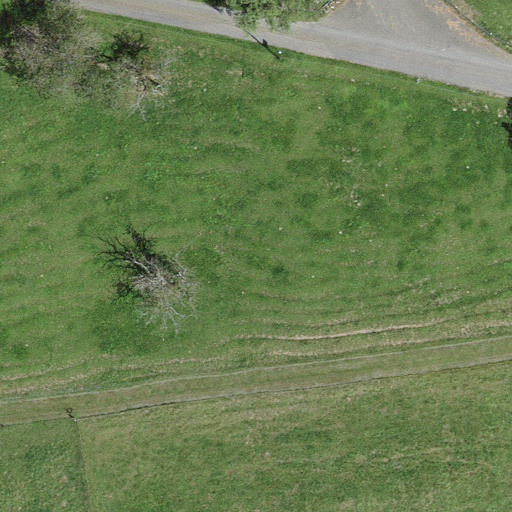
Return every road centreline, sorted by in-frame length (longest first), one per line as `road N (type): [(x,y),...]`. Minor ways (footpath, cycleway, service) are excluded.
road 1 (track): [(0,419),(511,350)]
road 2 (residential): [(511,84),(99,0)]
